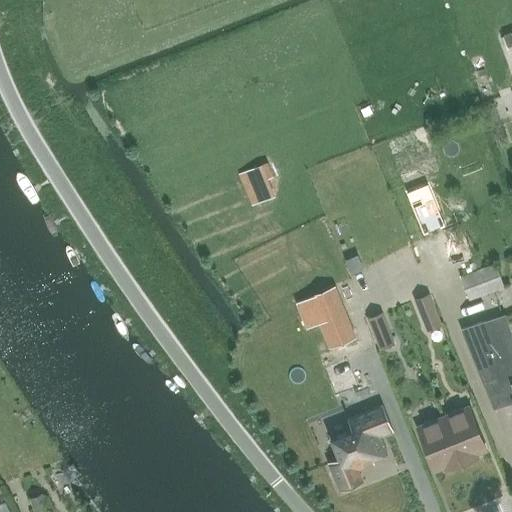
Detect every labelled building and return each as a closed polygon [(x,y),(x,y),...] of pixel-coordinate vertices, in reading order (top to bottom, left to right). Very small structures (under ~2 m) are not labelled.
[(267,164),(252,170),(258,183),(272,177),(267,164)] [(469,301),(504,287),(495,264),(460,276),(469,301)] [(333,286),(305,298),(316,324),(326,349),(354,338),(333,286)] [(425,330),(439,324),(428,295),(413,301),(425,330)] [(379,350),(395,344),(382,312),(367,318),(379,350)] [(511,336),(505,314),(461,329),(488,397),(493,409),(511,402),(511,336)] [(367,324),(354,329),(359,342),(372,336),(367,324)] [(348,360),(324,369),(335,396),(358,387),(348,360)] [(339,457),(328,461),(340,490),(364,481),(359,470),(375,464),(374,461),(389,455),(382,437),(395,432),(384,405),(349,419),(353,428),(331,437),(339,457)] [(441,417),(461,464),(477,457),(476,454),(486,451),(467,406),(441,417)] [(444,471),(461,464),(441,417),(416,427),(434,472),(443,468),(444,471)] [(72,464),(62,472),(70,482),(80,474),(72,464)] [(33,511),(48,511),(41,493),(28,498),(33,511)] [(11,511),(7,502),(0,504),(0,511),(11,511)]
